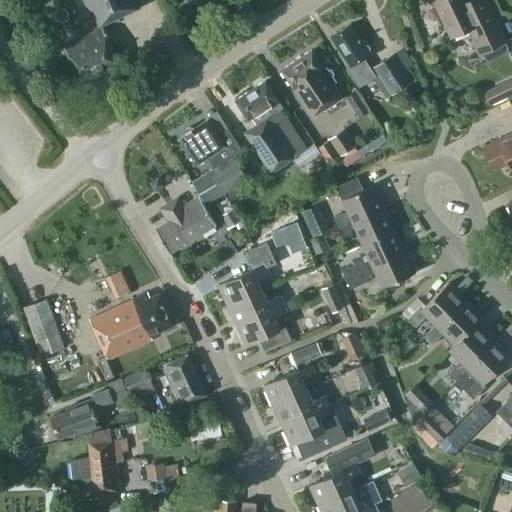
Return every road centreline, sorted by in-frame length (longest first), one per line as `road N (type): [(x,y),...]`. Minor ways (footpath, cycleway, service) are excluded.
road 1 (unclassified): [(283,511),(223,375),(99,153)]
road 2 (residential): [(488,281),(443,237),(413,190),(417,173),(432,163),(458,171),(488,256)]
road 3 (tertiary): [(314,0),(187,82),(99,153)]
road 4 (tertiary): [(99,153),(0,232)]
